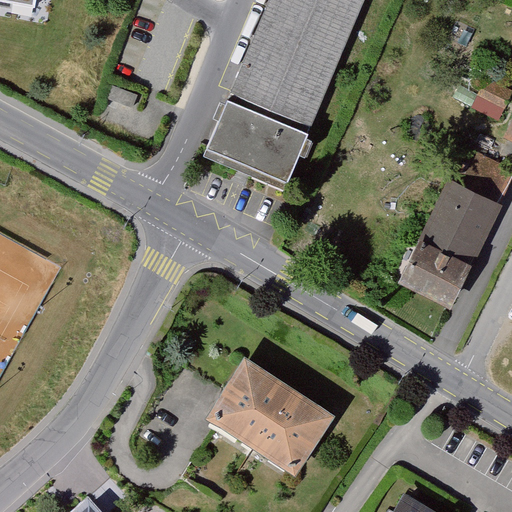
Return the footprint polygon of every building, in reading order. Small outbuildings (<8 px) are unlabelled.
[(0,0),(0,15),(31,21),(34,0),(0,0)] [(360,0),(264,0),(201,152),(283,186),(360,0)] [(473,110),(496,118),(508,88),(485,79),(473,110)] [(501,198),(511,167),(464,150),(453,180),(501,198)] [(447,182),(398,286),(451,312),(503,208),(447,182)] [(334,409),(245,349),(207,406),(296,466),(334,409)] [(440,511),(400,489),(386,511),(440,511)] [(96,511),(86,500),(72,511),(96,511)]
